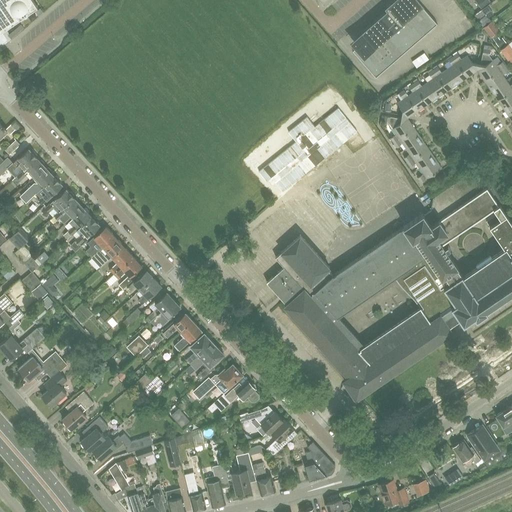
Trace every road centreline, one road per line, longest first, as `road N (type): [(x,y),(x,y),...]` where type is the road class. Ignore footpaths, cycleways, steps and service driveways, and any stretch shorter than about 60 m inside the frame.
road 1 (residential): [(358,476),(0,89)]
road 2 (residential): [(358,476),(511,381)]
road 3 (residential): [(112,511),(0,381)]
road 4 (residential): [(225,511),(358,476)]
